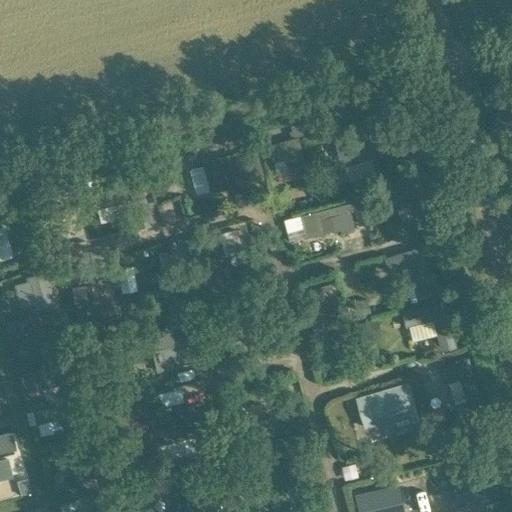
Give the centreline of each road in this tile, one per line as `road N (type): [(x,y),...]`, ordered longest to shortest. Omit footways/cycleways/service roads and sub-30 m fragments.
road 1 (unknown): [(0,292),(193,235),(260,230),(279,246),(295,283),(347,511)]
road 2 (residential): [(511,311),(447,56)]
road 3 (unknown): [(36,511),(0,387)]
